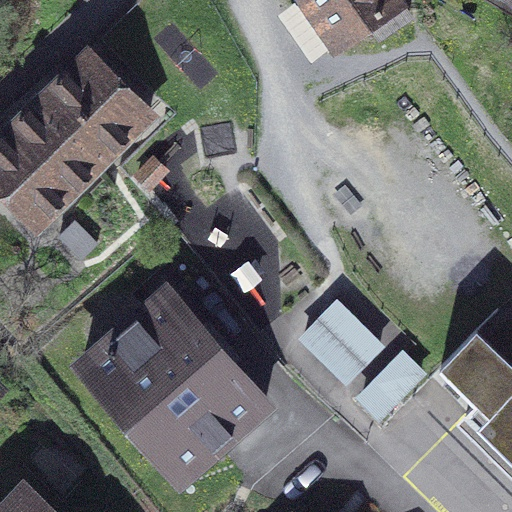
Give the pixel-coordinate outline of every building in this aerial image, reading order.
[(292,0),(318,40),(383,0),(292,0)] [(82,58),(0,139),(0,191),(41,233),(149,125),(82,58)] [(163,289),(80,358),(178,474),(261,404),(163,289)] [(358,296),(328,329),(403,413),(443,372),(397,336),(358,296)] [(455,353),(489,387),(464,412),(511,458),(511,371),(474,334),(455,353)] [(42,511),(9,485),(0,495),(0,511),(42,511)]
